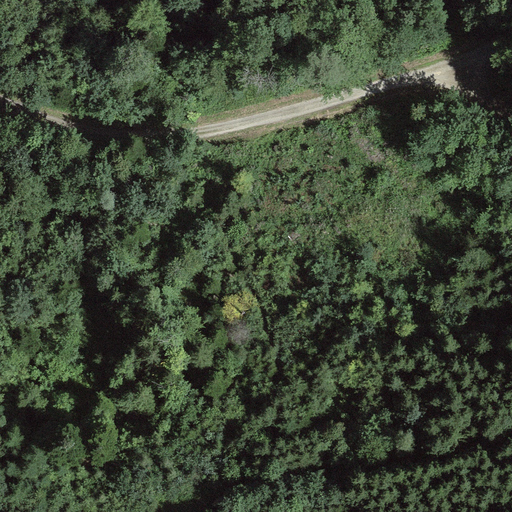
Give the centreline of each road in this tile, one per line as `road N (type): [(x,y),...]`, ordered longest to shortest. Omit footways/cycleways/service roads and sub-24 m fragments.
road 1 (track): [(0,103),(75,130),(161,138),(460,70)]
road 2 (track): [(511,118),(460,70),(511,43)]
